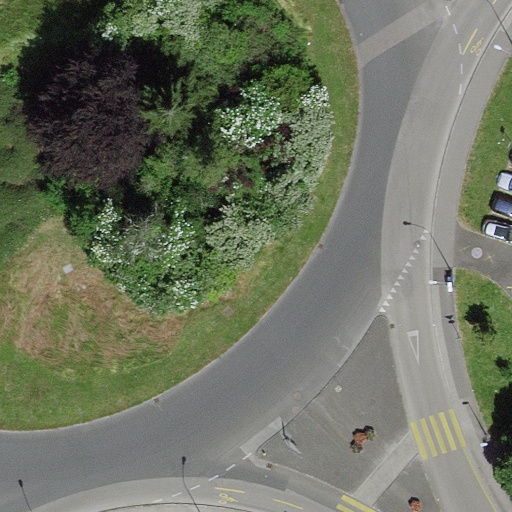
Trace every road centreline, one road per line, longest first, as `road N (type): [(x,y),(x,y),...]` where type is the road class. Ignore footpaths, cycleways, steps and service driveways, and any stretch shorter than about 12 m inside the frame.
road 1 (secondary): [(149,455),(219,420),(281,371),(355,273),(393,198)]
road 2 (residential): [(471,511),(439,435),(417,348),(393,198)]
road 3 (residential): [(149,455),(326,511)]
road 4 (secondary): [(407,131),(487,0)]
road 5 (secondary): [(407,131),(401,26),(391,0)]
